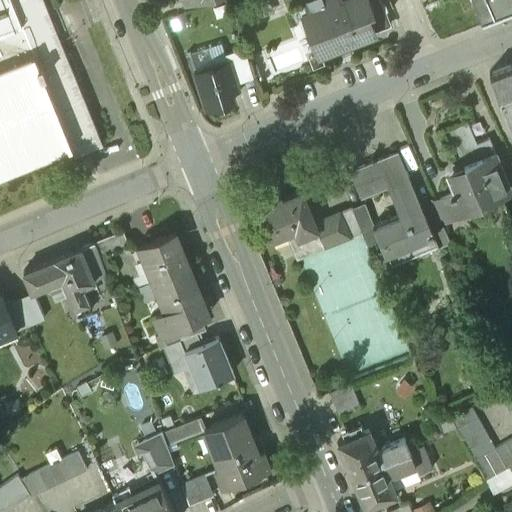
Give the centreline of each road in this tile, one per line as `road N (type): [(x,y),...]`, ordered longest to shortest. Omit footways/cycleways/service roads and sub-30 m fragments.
road 1 (residential): [(511,35),(197,166)]
road 2 (residential): [(197,166),(324,479)]
road 3 (residential): [(197,166),(0,242)]
road 4 (residential): [(126,0),(197,166)]
